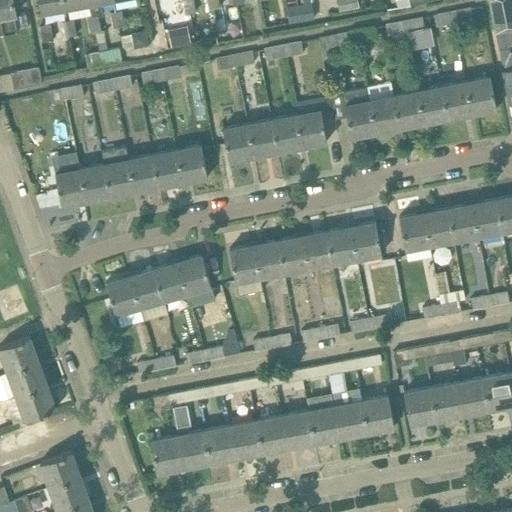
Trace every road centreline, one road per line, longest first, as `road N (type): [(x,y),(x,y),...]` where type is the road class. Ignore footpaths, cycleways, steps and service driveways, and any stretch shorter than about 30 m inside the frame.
road 1 (residential): [(43,272),(175,233),(190,221),(342,196),(373,172),(484,152),(511,162)]
road 2 (residential): [(201,511),(511,451)]
road 3 (residential): [(101,420),(43,272)]
